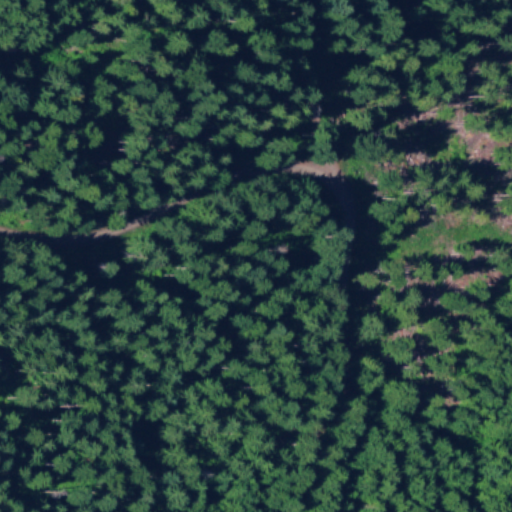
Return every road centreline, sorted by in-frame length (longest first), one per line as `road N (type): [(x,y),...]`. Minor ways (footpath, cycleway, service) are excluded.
road 1 (residential): [(322,511),(375,256),(322,227),(311,203),(37,209),(0,189)]
road 2 (residential): [(107,511),(136,455),(322,227)]
